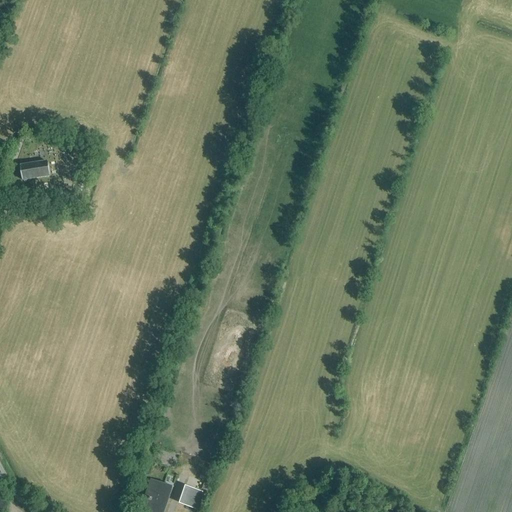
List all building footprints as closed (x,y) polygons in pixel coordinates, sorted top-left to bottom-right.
[(47,162),(20,166),(21,174),(22,181),(49,177),(47,162)] [(209,480),(213,471),(205,468),(202,476),(209,480)] [(164,511),(172,489),(170,493),(162,490),(164,485),(163,485),(163,486),(152,482),(148,493),(155,495),(154,501),(151,500),(152,499),(149,498),(149,499),(146,498),(141,511),(143,511),(164,511)] [(208,491),(210,484),(204,482),(202,489),(208,491)] [(201,493),(185,488),(180,503),(196,509),(201,493)]
